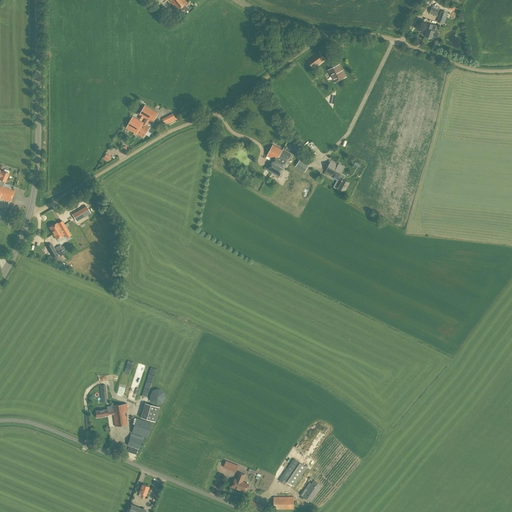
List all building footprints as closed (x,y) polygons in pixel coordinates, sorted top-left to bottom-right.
[(169,0),(178,11),(187,3),(185,0),(169,0)] [(437,16),(439,10),(431,7),(429,13),(437,16)] [(443,24),(447,13),(441,11),(437,22),(443,24)] [(437,38),(439,33),(434,32),(434,31),(431,30),(433,25),(428,23),(425,32),(426,33),(425,36),(432,39),(433,36),(437,38)] [(314,69),(325,60),(319,51),(307,60),(314,69)] [(342,72),(339,65),(328,70),(334,83),(346,77),(343,72),(342,72)] [(152,123),(158,113),(145,105),(139,115),(140,116),(138,118),(142,120),(144,118),(152,123)] [(165,125),(176,120),(173,114),(162,120),(165,125)] [(144,138),(150,127),(143,123),(143,122),(133,116),(126,128),(136,134),(137,134),(144,138)] [(283,151),(282,150),(273,145),(267,156),(271,159),(268,165),(263,162),(259,169),(264,172),(277,180),(291,155),(283,151)] [(305,173),(309,165),(300,159),(295,167),(305,173)] [(338,165),(331,161),(325,172),(337,179),(338,179),(337,180),(341,182),(339,185),(338,184),(336,184),(335,186),(336,188),(341,191),(341,190),(344,192),(349,183),(343,179),(343,178),(339,176),(344,167),(339,164),(338,165)] [(5,182),(9,173),(0,169),(0,179),(0,180),(0,197),(10,202),(15,191),(3,186),(5,181),(5,182)] [(259,184),(256,190),(266,194),(269,189),(259,184)] [(77,222),(84,218),(81,212),(76,214),(78,217),(75,219),(77,222)] [(56,239),(64,235),(57,223),(49,227),(56,239)] [(53,257),(58,254),(53,247),(51,243),(46,246),(49,250),(53,257)] [(130,360),(126,372),(133,374),(136,362),(130,360)] [(141,382),(147,369),(142,367),(136,380),(141,382)] [(150,372),(148,382),(154,383),(156,373),(150,372)] [(156,404),(162,403),(165,397),(164,391),(158,388),(152,390),(149,396),(151,401),(156,404)] [(142,417),(157,421),(161,406),(146,402),(142,417)] [(127,424),(125,412),(127,411),(126,404),(112,406),(112,407),(107,408),(107,409),(95,411),(96,418),(100,417),(100,418),(105,417),(104,416),(108,415),(113,414),(115,426),(127,424)] [(147,437),(151,422),(136,418),(131,433),(147,437)] [(143,438),(135,435),(135,434),(131,433),(127,445),(139,449),(143,438)] [(294,486),(307,467),(294,458),(279,480),(285,485),(287,481),(294,486)] [(239,465),(226,460),(223,467),(236,472),(239,465)] [(243,481),(245,475),(239,472),(236,479),(235,478),(232,487),(245,492),(249,484),(243,481)] [(305,477),(301,484),(304,486),(309,479),(305,477)] [(322,486),(314,480),(311,483),(309,482),(303,491),(303,490),(300,495),(302,496),(311,502),(322,486)] [(146,495),(149,487),(142,484),(139,493),(142,493),(140,497),(144,499),(146,495)] [(274,509),(294,509),(294,497),(273,497),(274,509)]
